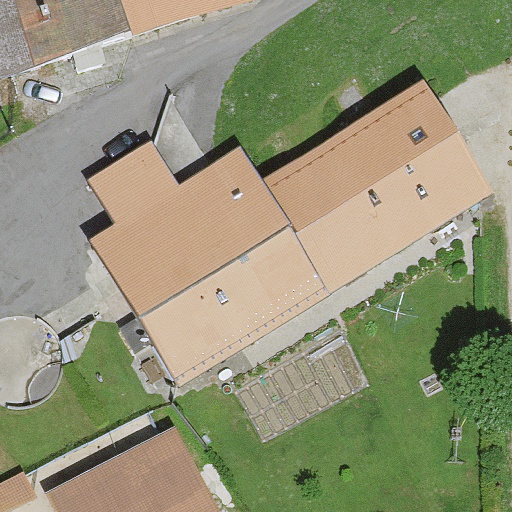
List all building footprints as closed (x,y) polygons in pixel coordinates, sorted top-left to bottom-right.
[(0,0),(0,70),(105,37),(93,0),(0,0)] [(93,0),(105,37),(222,0),(93,0)] [(409,95),(237,190),(302,305),(473,211),(409,95)] [(143,148),(80,183),(107,232),(80,247),(157,385),(302,305),(237,190),(220,159),(166,189),(143,148)] [(211,511),(172,430),(41,494),(50,511),(211,511)]
